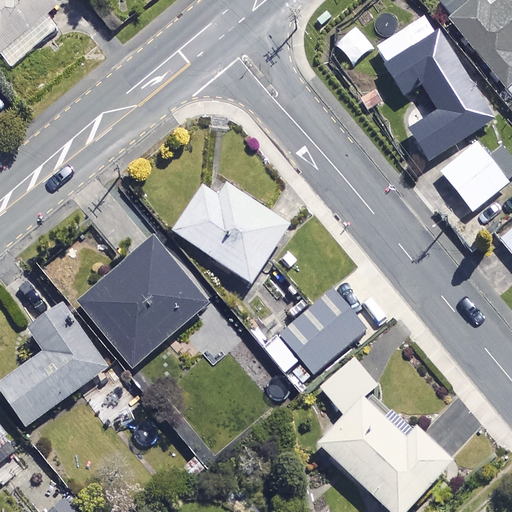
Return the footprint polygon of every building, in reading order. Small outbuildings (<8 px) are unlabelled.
[(60,4),(56,0),(0,0),(0,56),(16,43),(27,56),(50,36),(39,23),(60,4)] [(511,0),(441,0),(434,6),(508,100),(511,96),(511,0)] [(410,50),(399,34),(369,54),(403,104),(420,92),(436,116),(407,135),(427,165),(492,121),(434,34),(410,50)] [(505,187),(474,147),(437,177),(469,216),(505,187)] [(215,198),(201,189),(170,234),(248,288),(286,232),(222,188),(215,198)] [(511,227),(495,241),(511,261),(511,227)] [(206,313),(152,243),(75,303),(129,373),(206,313)] [(261,349),(286,378),(299,367),(309,379),(362,334),(328,293),(261,349)] [(0,399),(22,431),(112,366),(98,347),(88,354),(57,310),(24,334),(40,356),(0,385),(0,399)] [(381,511),(403,511),(446,467),(368,393),(374,387),(348,362),(319,393),(344,417),(314,448),(381,511)] [(0,464),(12,453),(0,440),(0,464)] [(73,511),(60,496),(42,511),(73,511)]
